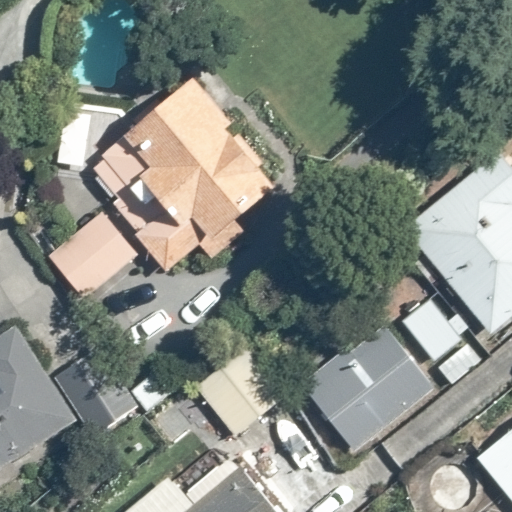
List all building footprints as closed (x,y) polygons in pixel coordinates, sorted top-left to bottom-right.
[(146,247),(167,274),(222,231),(281,185),(198,79),(84,168),(111,203),(49,254),(85,297),(146,247)] [(511,168),(499,153),(407,229),(493,332),(511,316),(511,168)] [(360,461),(484,362),(432,296),(392,328),(382,316),(298,383),(360,461)] [(0,468),(78,418),(16,322),(0,332),(0,468)] [(283,398),(250,356),(203,393),(236,435),(283,398)] [(511,433),(480,459),(511,497),(511,433)] [(277,511),(241,467),(185,511),(277,511)]
